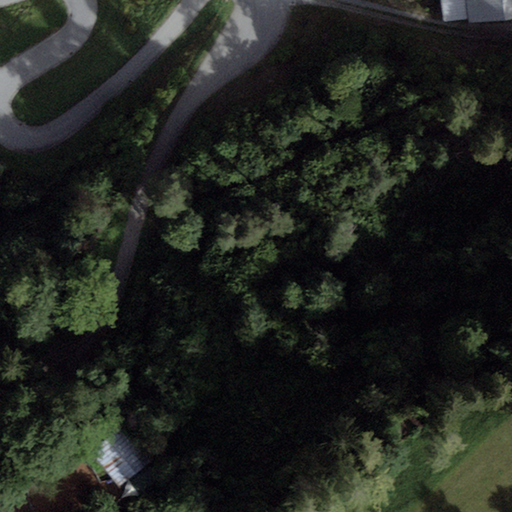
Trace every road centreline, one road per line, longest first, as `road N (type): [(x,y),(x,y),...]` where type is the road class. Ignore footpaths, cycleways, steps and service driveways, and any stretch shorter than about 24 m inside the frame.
road 1 (track): [(259,0),(167,142),(100,331),(0,463)]
road 2 (track): [(0,111),(2,124),(27,135),(75,118),(150,55),(196,0)]
road 3 (track): [(80,0),(76,32),(14,75),(0,104)]
